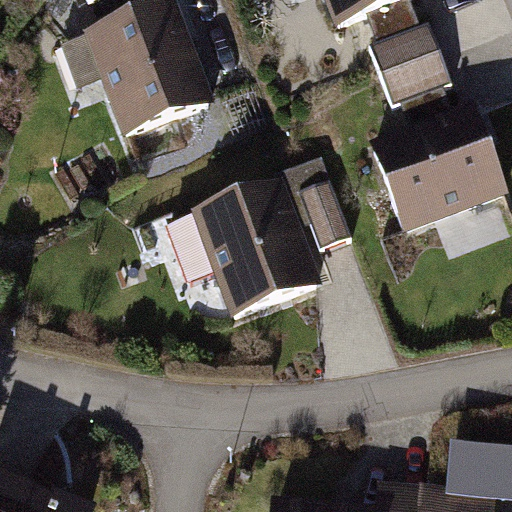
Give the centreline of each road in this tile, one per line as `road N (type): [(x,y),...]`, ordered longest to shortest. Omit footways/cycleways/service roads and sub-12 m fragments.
road 1 (residential): [(511,375),(351,406),(179,418)]
road 2 (residential): [(179,418),(0,376)]
